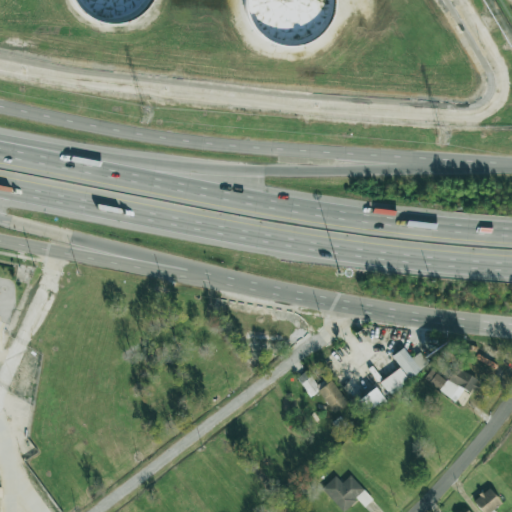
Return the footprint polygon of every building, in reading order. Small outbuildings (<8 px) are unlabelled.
[(158,0),(154,9),(145,19),(132,26),(117,29),(102,27),(88,19),(78,8),(74,0),(158,0)] [(244,0),(332,0),(333,1),(332,15),(326,28),(316,39),(304,46),(289,49),(274,46),(260,39),(250,27),(244,13),(244,0)] [(391,355),(408,378),(427,364),(419,352),(410,358),(403,347),(391,355)] [(469,392),(477,380),(455,367),(447,380),(430,370),(423,381),(456,401),(463,389),(469,392)] [(380,382),(390,395),(409,381),(398,368),(380,382)] [(296,377),(309,396),(320,390),(307,370),(296,377)] [(332,412),(347,404),(332,380),(318,389),(332,412)] [(356,400),(367,415),(386,402),(375,387),(356,400)] [(334,476),(321,489),(342,511),(364,491),(349,475),(341,483),(334,476)] [(481,511),(489,511),(501,504),(489,487),(472,499),(481,511)]
